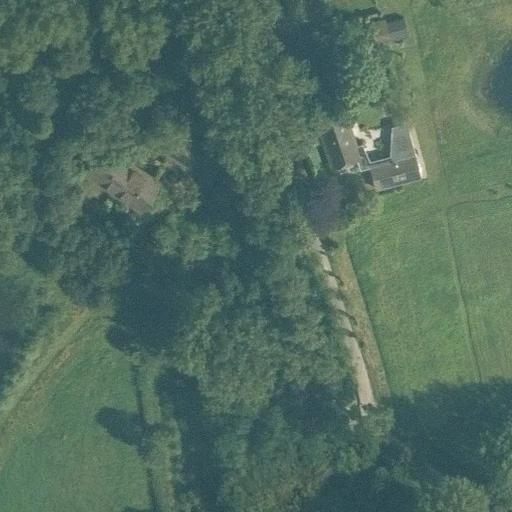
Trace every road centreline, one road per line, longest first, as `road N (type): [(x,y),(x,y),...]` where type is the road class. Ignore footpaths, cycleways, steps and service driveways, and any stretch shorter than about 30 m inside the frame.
road 1 (unclassified): [(367,431),(369,393),(256,0)]
road 2 (unclassified): [(367,431),(0,183)]
road 3 (unclassified): [(461,511),(431,476),(367,431)]
